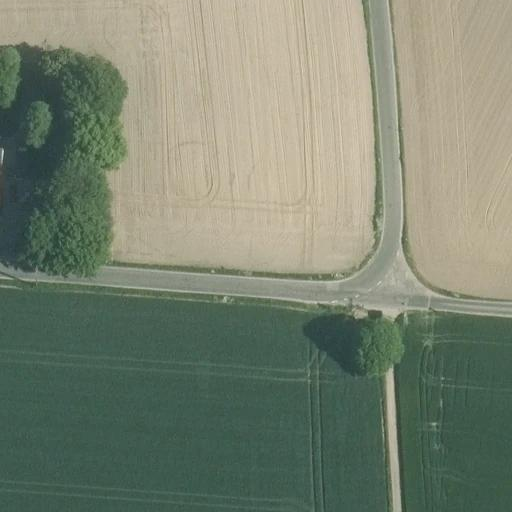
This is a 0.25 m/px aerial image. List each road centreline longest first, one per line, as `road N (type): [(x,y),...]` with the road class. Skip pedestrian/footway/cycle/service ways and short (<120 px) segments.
road 1 (unclassified): [(387,286),(0,260)]
road 2 (unclassified): [(372,0),(387,286)]
road 3 (track): [(387,286),(399,511)]
road 4 (residential): [(511,298),(387,286)]
